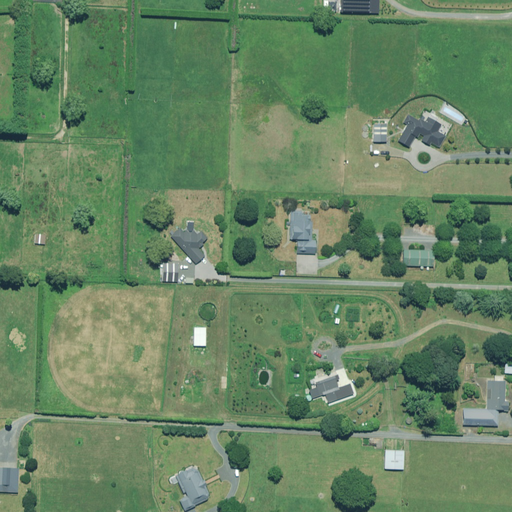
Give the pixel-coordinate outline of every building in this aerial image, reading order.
[(439,117),(441,114),(434,110),(432,112),(427,109),(420,121),(409,115),(405,122),(410,126),(400,141),(409,147),(415,136),(418,138),(421,133),(426,136),(423,141),(431,146),(433,142),(440,147),(453,125),(439,117)] [(387,142),(388,121),(375,120),(374,142),(387,142)] [(291,221),(286,221),(286,229),(291,229),(291,232),(298,233),(298,251),(308,251),(308,252),(316,253),(316,240),(313,240),(314,221),(312,221),(312,211),(304,211),(304,209),(294,208),(294,211),(291,211),(291,221)] [(205,244),(203,242),(204,241),(205,242),(209,238),(201,229),(196,233),(189,231),(186,231),(181,229),(172,236),(197,264),(206,256),(200,249),(205,244)] [(46,235),(36,234),(36,244),(45,244),(46,235)] [(435,267),(435,251),(405,250),(404,266),(435,267)] [(207,346),(207,328),(195,328),(195,346),(207,346)] [(335,386),(333,379),(318,383),(319,387),(310,390),(313,399),(326,395),(328,405),(341,401),(338,393),(349,389),(347,382),(335,386)] [(506,401),(506,381),(488,380),(488,410),(464,409),(464,425),(499,426),(499,410),(509,411),(509,401),(506,401)] [(405,453),(386,452),(385,470),(404,471),(405,453)] [(196,505),(212,499),(210,495),(212,494),(206,480),(204,481),(198,466),(171,478),(174,485),(181,482),(185,493),(187,492),(189,496),(181,500),(186,511),(197,506),(196,505)] [(20,469),(0,467),(0,491),(19,493),(20,469)]
